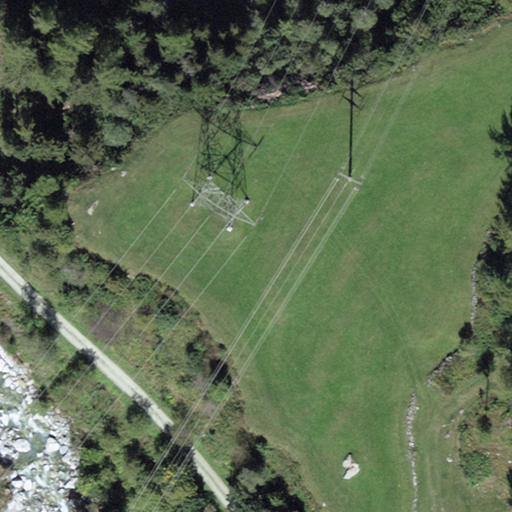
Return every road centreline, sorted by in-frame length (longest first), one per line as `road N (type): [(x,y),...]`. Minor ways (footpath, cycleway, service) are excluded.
road 1 (track): [(237,511),(140,398),(0,266)]
road 2 (track): [(511,337),(439,424),(450,511)]
